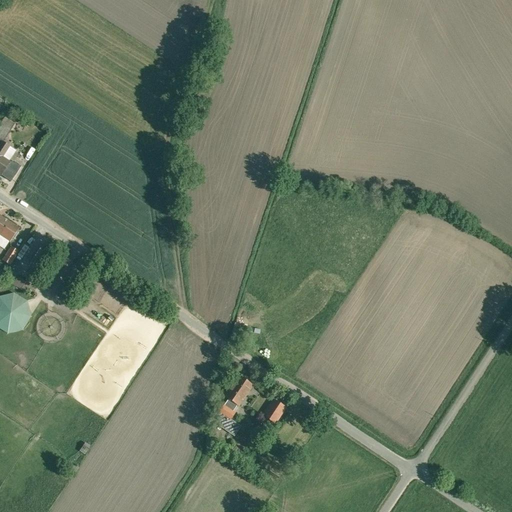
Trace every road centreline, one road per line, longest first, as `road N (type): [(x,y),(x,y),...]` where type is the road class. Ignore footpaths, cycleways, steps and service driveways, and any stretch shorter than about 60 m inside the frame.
road 1 (unclassified): [(0,194),(413,470)]
road 2 (unclassified): [(413,470),(511,323)]
